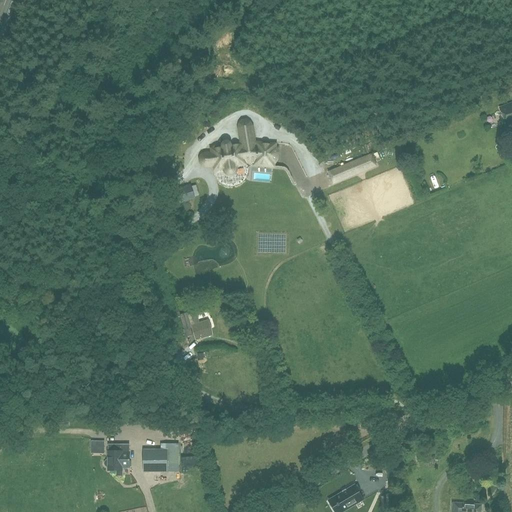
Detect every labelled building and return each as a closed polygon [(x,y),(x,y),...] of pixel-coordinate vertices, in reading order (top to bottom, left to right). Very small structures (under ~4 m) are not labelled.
[(511,102),(499,108),(506,126),(511,123),(511,102)] [(251,163),(272,165),(273,162),(276,160),(277,151),(274,148),(274,145),(266,144),(266,141),(263,141),(263,144),(249,142),(230,146),(229,143),(228,142),(228,141),(226,141),(225,141),(224,142),(223,143),(222,144),(223,147),(220,147),(219,147),(217,147),(216,147),(214,147),(213,148),(212,149),(212,153),(205,153),(204,154),(203,154),(202,155),(201,156),(201,157),(200,158),(201,163),(202,164),(204,165),(205,165),(207,165),(214,164),(215,169),(224,167),(225,172),(226,173),(228,174),(229,175),(231,175),(232,174),(234,173),(235,171),(235,170),(235,166),(251,163)] [(371,154),(327,173),(332,186),(377,167),(371,154)] [(165,193),(166,194),(156,197),(160,210),(195,199),(190,185),(165,193)] [(213,336),(208,319),(191,325),(187,312),(180,314),(187,337),(193,335),(195,341),(213,336)] [(91,441),(91,453),(104,453),(104,441),(91,441)] [(168,473),(168,472),(179,472),(179,443),(166,443),(166,450),(142,450),(142,473),(168,473)] [(129,468),(129,453),(120,453),(120,452),(108,452),(108,471),(117,471),(117,474),(122,474),(123,468),(129,468)] [(356,486),(336,496),(343,511),(363,501),(356,486)] [(480,511),(481,506),(452,503),(451,511),(480,511)]
